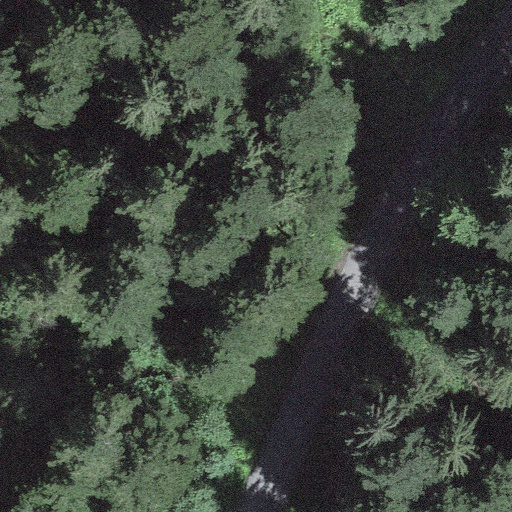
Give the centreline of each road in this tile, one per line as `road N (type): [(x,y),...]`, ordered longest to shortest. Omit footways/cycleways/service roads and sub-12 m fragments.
road 1 (track): [(0,487),(108,362),(201,177),(322,29),(356,0)]
road 2 (unclassified): [(254,511),(339,312),(438,143),(511,47)]
